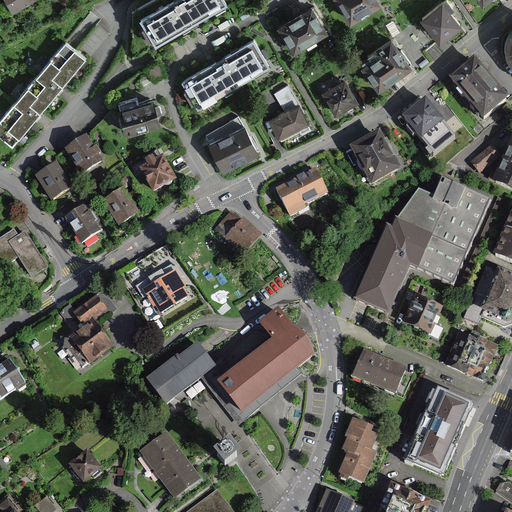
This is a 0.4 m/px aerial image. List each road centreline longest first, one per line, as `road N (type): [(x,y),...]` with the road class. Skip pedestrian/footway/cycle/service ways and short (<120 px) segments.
road 1 (residential): [(228,194),(300,269),(328,346),(330,407),(295,511)]
road 2 (residential): [(477,38),(379,114),(228,194)]
road 3 (residential): [(7,176),(69,114),(99,69),(116,38),(117,10)]
road 4 (residential): [(228,194),(79,283)]
road 5 (primary): [(511,382),(459,511)]
road 6 (residential): [(171,80),(193,51),(282,0)]
road 7 (residential): [(171,80),(188,141),(228,194)]
road 8 (residential): [(7,176),(79,283)]
